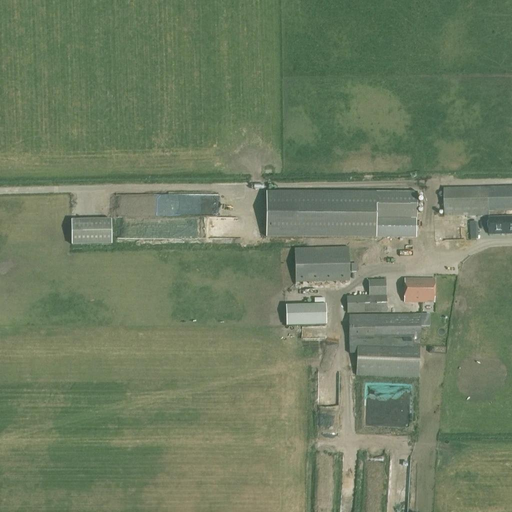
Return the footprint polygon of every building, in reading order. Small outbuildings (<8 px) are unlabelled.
[(511,211),(511,187),(444,189),(445,218),(435,218),(436,242),(453,241),(477,241),(476,216),(489,216),(489,235),(511,234),(511,218),(494,218),(493,211),(511,211)] [(337,193),(266,192),(266,238),(375,238),(415,238),(416,193),(337,193)] [(172,216),(173,205),(164,204),(162,215),(172,216)] [(205,221),(208,228),(219,224),(216,217),(205,221)] [(111,219),(70,219),(71,245),(111,244),(111,219)] [(219,230),(228,230),(228,219),(219,219),(219,230)] [(378,254),(351,254),(351,264),(418,263),(418,246),(378,246),(378,254)] [(350,284),(349,263),(349,248),(294,249),(295,285),(350,284)] [(435,280),(404,279),(404,302),(434,303),(435,280)] [(387,312),(386,296),(386,281),(375,281),(374,297),(346,297),(347,313),(387,312)] [(326,325),(325,305),(286,306),(287,327),(326,325)] [(419,378),(421,315),(349,316),(349,342),(413,341),(413,345),(357,344),(356,376),(419,378)] [(412,407),(413,385),(366,382),(364,422),(373,422),(373,428),(402,430),(402,419),(406,419),(406,414),(398,413),(399,407),(412,407)] [(334,425),(343,424),(342,418),(344,418),(343,400),(338,401),(338,406),(333,407),(334,425)]
